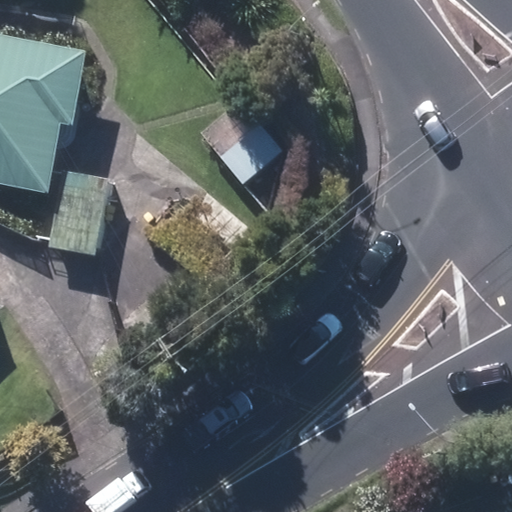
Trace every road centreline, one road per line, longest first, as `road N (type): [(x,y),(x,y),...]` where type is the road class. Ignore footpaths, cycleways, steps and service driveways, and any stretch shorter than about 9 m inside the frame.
road 1 (secondary): [(224,483),(265,406),(338,345),(416,253),(490,201)]
road 2 (secondary): [(511,365),(317,468),(224,483)]
road 3 (secondary): [(492,173),(374,0)]
